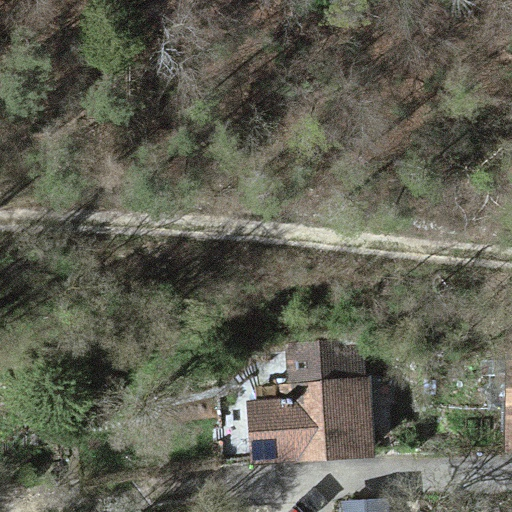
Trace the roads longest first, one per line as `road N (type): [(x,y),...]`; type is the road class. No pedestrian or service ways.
road 1 (track): [(0,210),(511,263)]
road 2 (residential): [(511,473),(224,486),(103,501)]
